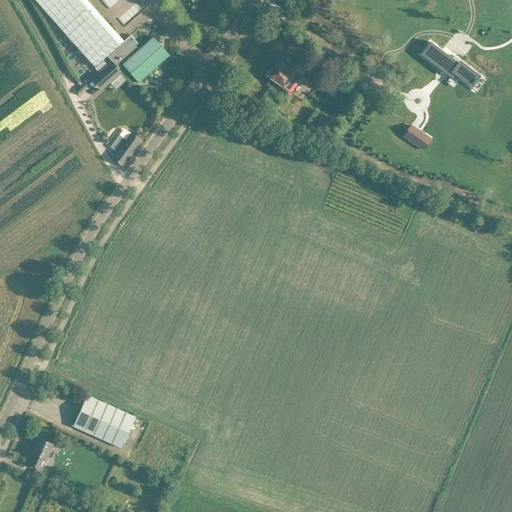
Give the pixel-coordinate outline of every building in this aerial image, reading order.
[(122,65),(139,50),(135,45),(138,43),(131,35),(119,45),(77,0),(36,0),(35,1),(94,67),(107,56),(112,61),(112,62),(118,69),(123,65),(122,65)] [(145,44),(139,50),(122,65),(123,65),(139,83),(169,56),(153,38),(145,44)] [(289,49),(304,59),(310,50),(295,40),(289,49)] [(430,43),(420,55),(445,74),(447,70),(469,87),(472,83),(473,84),(476,80),(475,79),(478,75),(461,62),(460,62),(454,57),(454,56),(453,56),(451,58),(430,43)] [(90,81),(91,81),(97,76),(106,86),(121,72),(118,69),(112,62),(90,81)] [(269,76),(277,82),(284,87),(289,91),(295,82),(297,83),(301,78),(302,79),(304,78),(311,83),(317,74),(301,63),(295,71),(284,63),(281,68),(277,65),(269,76)] [(430,126),(444,133),(456,111),(442,103),(430,126)] [(412,124),(403,137),(424,150),(432,138),(412,124)] [(119,136),(116,140),(110,148),(117,153),(112,159),(122,167),(141,142),(131,134),(126,141),(119,136)] [(135,417),(87,395),(73,426),(121,448),(135,417)] [(33,454),(29,464),(37,468),(41,469),(45,459),(52,444),(39,439),(33,454)]
